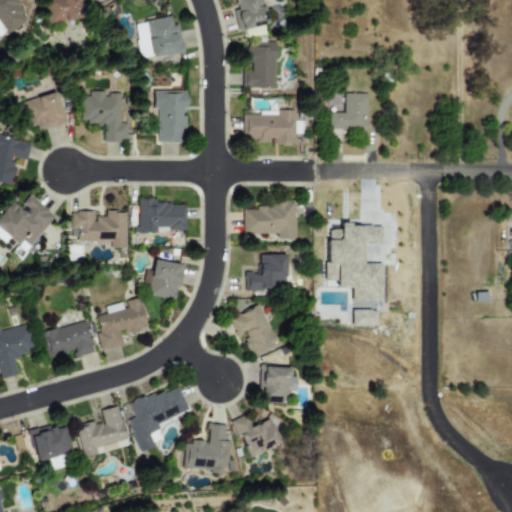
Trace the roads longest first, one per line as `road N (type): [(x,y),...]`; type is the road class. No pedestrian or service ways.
road 1 (residential): [(0,408),(140,367),(176,340),(199,307),(213,248),(210,41),(200,0)]
road 2 (residential): [(316,171),(511,172)]
road 3 (residential): [(63,171),(212,171)]
